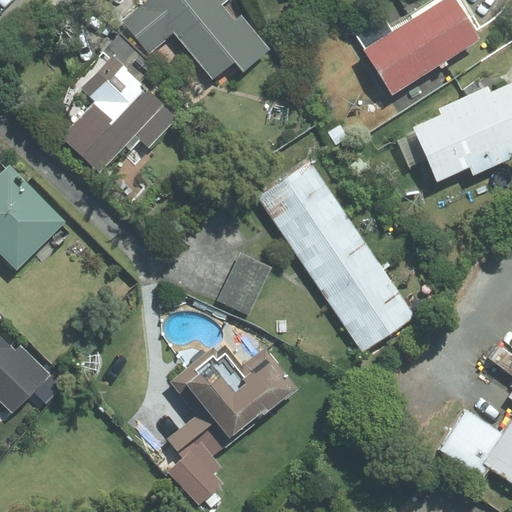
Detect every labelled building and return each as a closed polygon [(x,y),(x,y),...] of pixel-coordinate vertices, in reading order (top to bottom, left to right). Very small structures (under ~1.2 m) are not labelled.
[(145,0),(122,18),(151,52),(175,30),(214,77),(236,59),(244,69),(271,48),(243,13),(238,18),(224,1),(225,0),(145,0)] [(482,36),(459,0),(439,0),(393,29),(382,12),(355,29),(394,91),(482,36)] [(98,99),(63,135),(101,170),(127,143),(132,148),(141,138),(150,146),(180,114),(148,84),(132,100),(109,78),(125,61),(115,52),(83,85),(98,99)] [(443,111),(414,123),(438,178),(471,163),(475,172),(511,156),(511,79),(492,88),(490,82),(440,104),(443,111)] [(417,316),(310,156),(256,191),(362,352),(417,316)] [(0,248),(19,267),(68,219),(12,161),(0,172),(0,248)] [(273,265),(242,250),(218,299),(249,314),(273,265)] [(0,398),(14,411),(32,392),(46,405),(65,384),(21,343),(17,348),(0,331),(0,398)] [(184,459),(169,471),(198,506),(224,485),(216,474),(223,468),(214,458),(234,441),(231,438),(263,412),(265,415),(298,388),(266,348),(243,367),(225,346),(217,353),(213,348),(170,383),(198,416),(181,430),(169,440),(184,459)] [(511,420),(483,465),(511,483),(511,420)]
